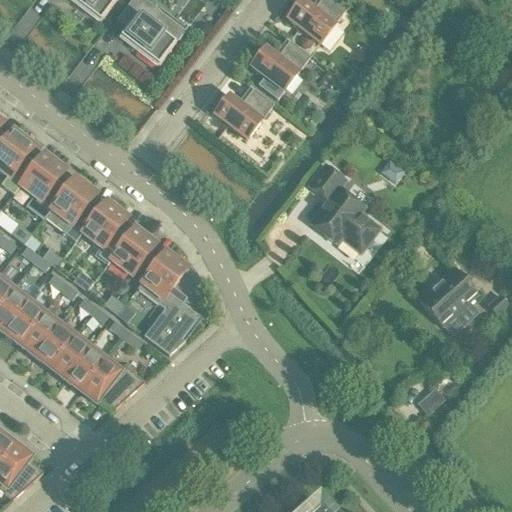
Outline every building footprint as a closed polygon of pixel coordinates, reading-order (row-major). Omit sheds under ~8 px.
[(67,0),(99,25),(117,0),(67,0)] [(158,13),(158,12),(142,0),(132,0),(116,22),(117,23),(118,22),(128,29),(119,40),(158,68),(187,30),(186,29),(183,32),(158,13)] [(319,46),(346,11),(331,0),(322,0),(313,12),(302,3),(287,22),(319,46)] [(265,50),(251,70),(264,80),(258,89),(277,103),(284,95),(283,94),(310,58),(286,40),(285,41),(289,44),(277,59),(265,50)] [(246,141),(273,106),(249,88),(249,89),(252,92),(241,107),(229,98),(214,117),(246,141)] [(2,146),(0,149),(0,175),(6,180),(1,187),(14,197),(19,190),(18,190),(20,187),(33,170),(24,163),(33,150),(12,134),(2,146)] [(20,187),(18,190),(19,190),(33,201),(28,208),(45,220),(65,194),(55,186),(64,174),(43,157),(33,170),(20,187)] [(339,191),(345,183),(325,168),(309,188),(328,203),(310,226),(336,245),(340,240),(360,255),(379,231),(359,215),(363,210),(339,191)] [(65,194),(45,220),(75,244),(82,234),(95,217),(86,210),(95,197),(74,181),(65,194)] [(95,217),(82,234),(103,250),(98,257),(108,265),(106,267),(107,268),(112,262),(111,261),(126,241),(117,234),(126,221),(105,205),(95,217)] [(24,247),(32,237),(18,227),(11,237),(24,247)] [(126,241),(111,261),(112,262),(132,277),(155,247),(134,231),(127,241),(126,241)] [(0,248),(10,256),(15,249),(4,240),(0,244),(0,248)] [(32,266),(38,258),(26,249),(20,257),(32,266)] [(55,270),(63,260),(49,250),(42,260),(55,270)] [(185,344),(181,341),(198,319),(206,324),(207,323),(168,294),(187,271),(165,254),(137,291),(164,311),(144,338),(169,358),(185,344)] [(44,275),(50,268),(38,258),(32,266),(44,275)] [(441,327),(476,295),(454,270),(418,302),(441,327)] [(72,284),(86,294),(94,284),(80,274),(72,284)] [(0,308),(16,288),(0,276),(0,308)] [(60,294),(65,287),(53,277),(47,285),(60,294)] [(71,303),(77,296),(65,287),(60,294),(71,303)] [(0,333),(4,336),(31,299),(16,288),(0,308),(0,333)] [(104,308),(118,318),(125,308),(112,298),(104,308)] [(19,347),(47,311),(31,299),(4,336),(14,344),(19,347)] [(500,299),(488,310),(496,319),(508,308),(500,299)] [(90,318),(96,310),(83,301),(78,308),(90,318)] [(102,326),(107,319),(96,310),(90,318),(102,326)] [(34,359),(62,323),(47,311),(19,347),(23,351),(34,359)] [(50,371),(77,334),(62,323),(34,359),(44,367),(45,367),(50,371)] [(121,341),(126,333),(114,324),(108,331),(121,341)] [(136,353),(142,345),(126,333),(121,341),(136,353)] [(65,383),(93,346),(77,334),(50,371),(54,374),(65,383)] [(80,394),(108,357),(93,346),(65,383),(75,390),(80,394)] [(114,412),(144,385),(108,357),(80,394),(85,397),(84,397),(96,406),(97,405),(97,404),(100,401),(114,412)] [(11,443),(1,435),(0,435),(0,467),(15,447),(11,443)] [(20,450),(15,447),(0,467),(0,492),(13,502),(43,475),(28,464),(30,460),(31,461),(32,459),(20,450)]
